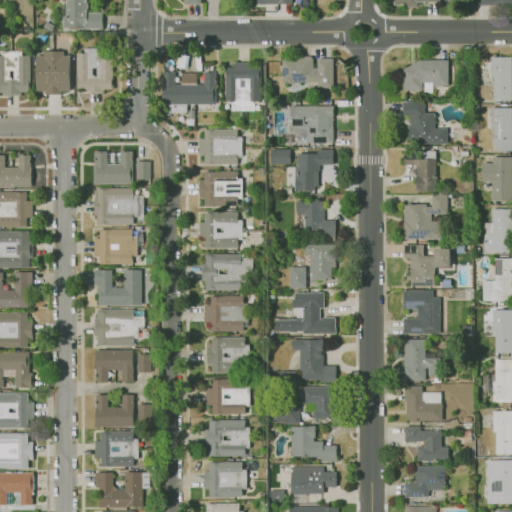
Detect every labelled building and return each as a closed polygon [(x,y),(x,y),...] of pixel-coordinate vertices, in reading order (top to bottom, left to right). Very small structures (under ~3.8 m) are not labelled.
[(60,27),(101,28),(101,12),(86,12),(86,0),(64,0),(64,3),(61,3),(60,27)] [(87,92),(87,90),(78,90),(77,54),(85,54),(85,49),(106,48),(106,53),(111,53),(112,89),(104,89),(104,92),(87,92)] [(21,95),(3,95),(3,92),(0,92),(0,55),(1,55),(1,51),(23,51),(23,56),(31,56),(31,92),(21,92),(21,95)] [(62,95),(46,95),(46,91),(37,91),(36,56),(43,56),(43,51),(65,51),(65,56),(71,56),(71,91),(62,91),(62,95)] [(511,99),(510,56),(491,57),(492,100),(511,99)] [(332,58),(313,58),(313,57),(281,57),(281,83),(316,83),(316,87),(332,87),(332,58)] [(447,85),(447,60),(402,61),(402,91),(431,90),(431,85),(447,85)] [(229,110),(252,110),(253,101),(259,101),(259,63),(232,62),(232,67),(224,67),(223,100),(229,100),(229,110)] [(215,103),(215,71),(202,71),(202,83),(195,83),(195,72),(179,72),(179,83),(173,83),(173,71),(162,71),(162,103),(215,103)] [(446,143),(446,128),(433,128),(433,112),(423,112),(423,100),(401,101),(402,116),(408,115),(408,143),(446,143)] [(291,105),(291,137),(305,137),(305,142),(332,143),(332,105),(291,105)] [(511,107),(492,107),(491,150),(511,150),(511,107)] [(239,164),(239,129),(203,128),(202,137),(197,137),(197,155),(203,155),(203,163),(239,164)] [(289,148),(269,149),(269,163),(289,162),(289,148)] [(294,189),(317,190),(317,164),(332,164),(332,149),(317,148),(317,153),(295,152),(294,189)] [(133,185),(94,185),(94,165),(95,165),(95,152),(133,152),(133,185)] [(32,187),(0,187),(0,155),(6,155),(6,167),(19,167),(19,155),(31,155),(31,163),(33,163),(33,169),(32,169),(32,187)] [(434,156),(402,157),(403,164),(414,163),(415,191),(435,191),(434,156)] [(491,156),(491,162),(481,162),(481,181),(490,181),(491,198),(511,198),(511,156),(491,156)] [(151,179),(137,180),(137,162),(151,161),(151,179)] [(239,169),(202,170),(203,178),(199,178),(200,205),(240,204),(239,169)] [(134,224),(98,224),(98,215),(94,215),(94,198),(98,198),(98,188),(134,188),(134,196),(144,196),(144,217),(134,217),(134,224)] [(27,227),(0,227),(0,192),(28,192),(28,201),(33,201),(33,218),(27,218),(27,227)] [(402,237),(440,238),(440,216),(446,216),(447,194),(431,193),(430,204),(402,203),(402,237)] [(334,219),(322,219),(322,200),(295,200),(295,213),(303,213),(303,235),(334,235),(334,219)] [(483,222),(483,252),(511,252),(511,208),(491,208),(490,222),(483,222)] [(239,211),(203,212),(203,221),(197,221),(198,239),(203,239),(203,248),(240,247),(239,211)] [(133,264),(100,265),(100,256),(94,256),(94,239),(100,238),(100,229),(133,229),(133,238),(137,238),(138,257),(133,257),(133,264)] [(0,268),(0,231),(33,231),(33,258),(30,258),(30,268),(0,268)] [(308,254),(308,279),(333,279),(332,244),(304,244),(304,254),(308,254)] [(409,286),(434,286),(434,264),(429,264),(429,255),(423,255),(423,244),(403,244),(403,258),(409,258),(409,286)] [(450,248),(434,248),(434,266),(449,267),(450,248)] [(241,253),(201,253),(202,280),(204,280),(204,289),(250,289),(249,256),(241,257),(241,253)] [(511,300),(511,258),(493,258),(494,279),(481,279),(481,300),(511,300)] [(305,287),(304,266),(288,266),(288,288),(305,287)] [(99,306),(99,285),(96,285),(95,270),(113,270),(113,287),(124,287),(124,271),(141,270),(142,305),(99,306)] [(0,308),(0,273),(3,273),(4,290),(16,290),(16,273),(33,272),(33,308),(0,308)] [(402,333),(438,333),(439,297),(432,297),(432,290),(402,289),(402,308),(416,308),(416,318),(402,317),(402,333)] [(334,332),(334,316),(322,316),(322,292),(292,292),(292,307),(301,307),(301,319),(274,319),(274,332),(334,332)] [(243,330),(244,295),(204,295),(204,322),(207,322),(207,330),(243,330)] [(134,346),(98,346),(98,337),(95,337),(95,319),(98,319),(98,309),(134,309),(134,311),(145,311),(145,329),(139,329),(139,339),(134,339),(134,346)] [(511,352),(511,309),(492,309),(493,352),(511,352)] [(28,348),(0,348),(0,312),(28,312),(28,321),(33,321),(33,339),(28,339),(28,348)] [(247,337),(210,336),(210,345),(206,345),(205,364),(210,364),(210,371),(247,371),(247,337)] [(298,379),(334,379),(335,365),(321,364),(322,339),(291,338),(290,349),(299,350),(298,379)] [(134,382),(122,382),(122,370),(114,370),(114,375),(108,375),(108,382),(96,382),(96,350),(134,350),(134,382)] [(0,388),(0,352),(30,352),(30,373),(34,373),(34,388),(16,388),(16,377),(4,377),(4,388),(0,388)] [(138,373),(138,355),(151,355),(151,373),(138,373)] [(511,401),(511,358),(492,358),(493,402),(511,401)] [(210,378),(211,387),(205,387),(205,404),(210,404),(211,414),(247,413),(247,406),(248,406),(247,377),(210,378)] [(300,386),(301,402),(312,402),(313,418),(334,418),(333,385),(300,386)] [(403,386),(404,420),(441,419),(440,391),(421,391),(420,385),(403,386)] [(0,428),(0,393),(28,393),(28,402),(34,402),(34,419),(28,419),(28,428),(0,428)] [(134,427),(97,427),(97,395),(109,395),(109,406),(122,406),(122,395),(134,395),(134,427)] [(154,425),(138,425),(138,404),(154,404),(154,425)] [(298,422),(298,404),(270,404),(270,422),(298,422)] [(511,410),(492,410),(493,453),(511,453),(511,410)] [(247,419),(206,419),(205,455),(247,456),(247,419)] [(289,425),(290,456),(319,456),(319,461),(335,461),(335,444),(321,444),(321,440),(313,441),(313,425),(289,425)] [(416,459),(446,460),(446,446),(440,446),(440,430),(419,429),(419,426),(404,425),(403,441),(416,442),(416,459)] [(134,466),(101,467),(101,457),(95,458),(95,440),(101,440),(101,431),(134,431),(134,439),(138,438),(139,459),(134,459),(134,466)] [(28,468),(0,468),(0,433),(28,433),(28,442),(33,442),(33,460),(28,460),(28,468)] [(486,503),(511,503),(511,459),(485,459),(486,503)] [(241,461),(207,461),(207,469),(202,469),(203,488),(207,488),(207,496),(244,496),(243,469),(241,469),(241,461)] [(404,497),(427,497),(427,490),(443,490),(443,465),(413,465),(413,481),(403,481),(404,497)] [(290,494),(322,493),(322,486),(335,486),(335,471),(322,471),(322,466),(289,466),(290,494)] [(143,507),(100,507),(100,487),(96,487),(96,473),(114,473),(114,490),(125,490),(125,472),(150,472),(150,488),(143,488),(143,507)] [(33,505),(20,505),(20,504),(16,504),(16,493),(13,493),(13,504),(7,504),(7,506),(0,506),(0,473),(34,473),(34,493),(33,493),(33,505)] [(243,511),(243,502),(204,502),(204,511),(243,511)]
